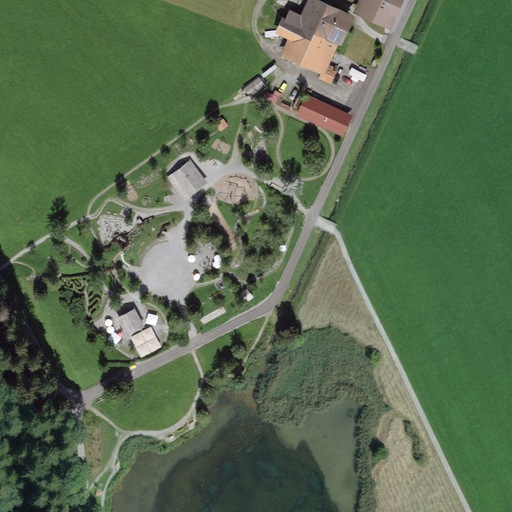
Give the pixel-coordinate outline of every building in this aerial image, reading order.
[(290,10),(285,21),(294,25),(292,30),(334,49),(349,17),(330,8),(331,5),(324,1),(322,4),(313,0),(308,0),(301,15),(290,10)] [(362,0),(359,9),(390,22),(399,0),(362,0)] [(326,65),(334,49),(292,30),(294,25),(285,21),(281,31),(292,36),(285,51),(324,69),(321,76),(330,80),(336,69),(326,65)] [(260,78),(245,89),(247,91),(249,94),(250,95),(264,85),(260,78)] [(347,115),(306,96),(298,113),(339,132),(347,115)] [(189,165),(171,178),(184,195),(202,181),(189,165)] [(129,314),(121,318),(128,331),(142,323),(136,311),(129,314)]
